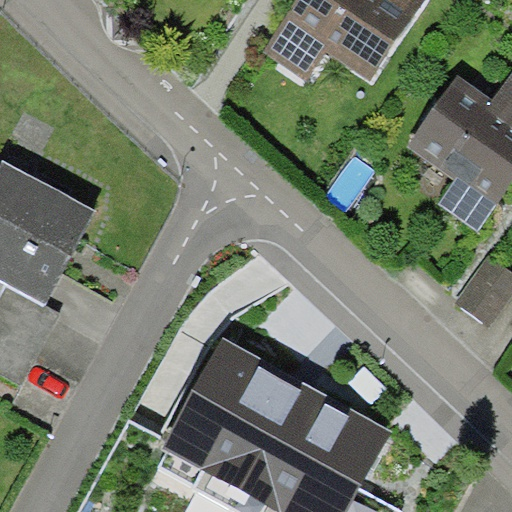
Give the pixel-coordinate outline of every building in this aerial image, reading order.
[(425,0),(297,0),(259,57),(305,88),(325,58),(368,86),(425,0)] [(511,181),(511,64),(488,99),(456,77),(407,148),(453,180),(434,207),(475,235),(511,181)] [(96,211),(2,160),(0,164),(0,280),(46,305),(96,211)] [(62,314),(46,305),(0,280),(0,375),(22,387),(62,314)] [(308,410),(239,340),(207,372),(187,352),(149,389),(130,442),(173,457),(185,424),(238,478),(308,410)]
